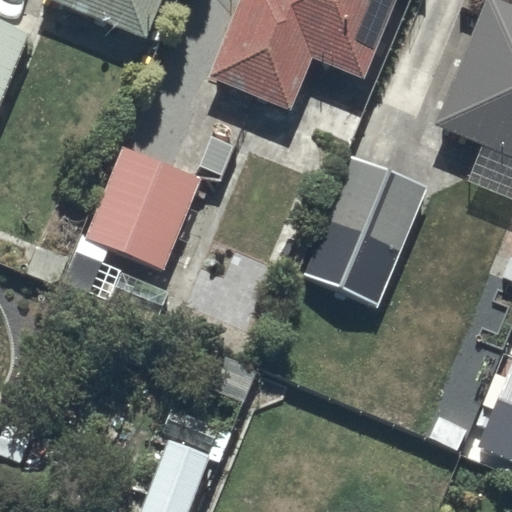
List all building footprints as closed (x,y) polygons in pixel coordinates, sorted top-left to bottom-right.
[(39,0),(37,5),(141,50),(163,0),(39,0)] [(240,0),(205,85),(287,119),(309,66),(360,87),(395,0),(240,0)] [(511,28),(486,17),(428,147),(511,185),(511,28)] [(0,105),(24,50),(0,40),(0,105)] [(201,186),(133,158),(131,156),(126,168),(117,164),(80,253),(159,286),(201,186)] [(343,177),(298,288),(371,318),(417,207),(343,177)] [(511,327),(482,396),(508,407),(511,400),(511,327)] [(511,411),(507,410),(488,456),(511,465),(511,411)] [(188,511),(203,471),(162,456),(142,511),(188,511)]
